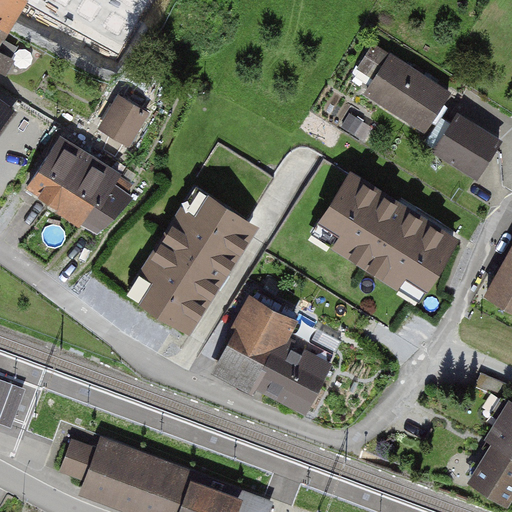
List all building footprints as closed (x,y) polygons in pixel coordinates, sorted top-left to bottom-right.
[(0,0),(0,69),(2,70),(16,46),(2,38),(25,0),(0,0)] [(113,0),(147,11),(150,0),(113,0)] [(368,87),(428,121),(450,83),(390,48),(368,87)] [(117,95),(99,126),(120,139),(139,108),(117,95)] [(0,98),(0,118),(10,106),(0,98)] [(502,142),(452,113),(427,157),(477,185),(502,142)] [(63,134),(29,185),(102,234),(136,183),(63,134)] [(349,173),(312,236),(422,302),(460,239),(349,173)] [(126,292),(189,334),(259,227),(197,186),(126,292)] [(511,255),(489,296),(511,309),(511,255)] [(216,365),(304,411),(327,368),(277,342),(289,321),(250,301),(216,365)] [(0,382),(0,411),(4,413),(16,417),(25,393),(13,388),(0,382)] [(494,443),(471,478),(506,502),(511,493),(511,400),(486,439),(494,443)] [(263,511),(270,495),(102,431),(97,443),(84,476),(80,489),(141,511),(263,511)] [(97,443),(73,434),(61,467),(84,476),(97,443)]
